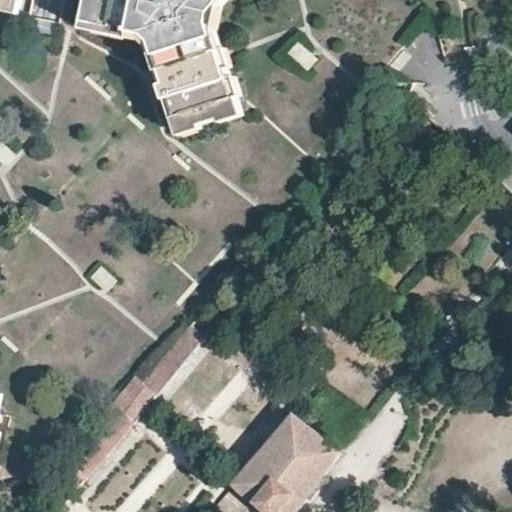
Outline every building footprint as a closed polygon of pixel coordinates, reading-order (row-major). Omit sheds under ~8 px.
[(0,0),(0,7),(9,9),(11,8),(13,0),(0,0)] [(227,0),(86,0),(81,24),(143,38),(153,49),(184,136),(242,116),(211,27),(214,14),(227,0)] [(300,42),(290,53),(310,70),(320,59),(300,42)] [(35,511),(52,511),(216,321),(204,311),(142,383),(137,379),(58,461),(67,470),(34,510),(35,511)] [(262,511),(296,511),(342,451),(296,418),(224,511),(246,511),(252,504),(262,511)]
